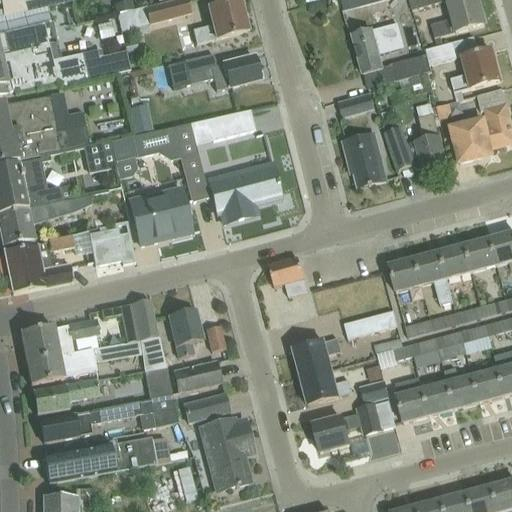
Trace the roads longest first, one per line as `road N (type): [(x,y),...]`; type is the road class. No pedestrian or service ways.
road 1 (residential): [(354,490),(304,500),(290,484),(232,260)]
road 2 (residential): [(328,233),(268,0)]
road 3 (residential): [(0,315),(232,260)]
road 4 (residential): [(328,233),(511,186)]
road 5 (residential): [(354,490),(511,445)]
